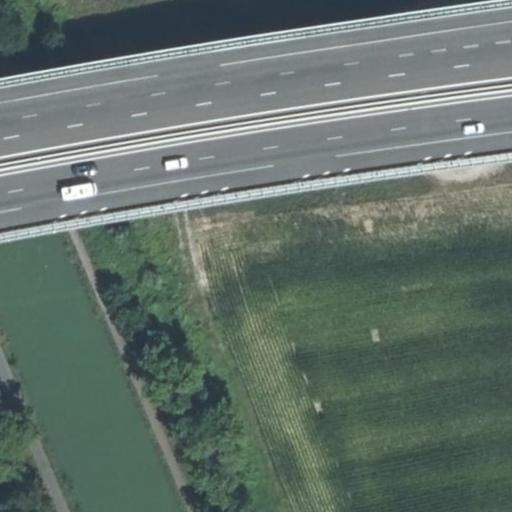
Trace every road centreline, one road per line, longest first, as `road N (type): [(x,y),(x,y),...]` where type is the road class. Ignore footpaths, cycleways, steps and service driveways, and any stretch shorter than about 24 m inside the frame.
road 1 (track): [(274,511),(191,301),(211,213),(501,171),(459,0)]
road 2 (motorway): [(511,43),(0,125)]
road 3 (motorway): [(0,196),(511,118)]
